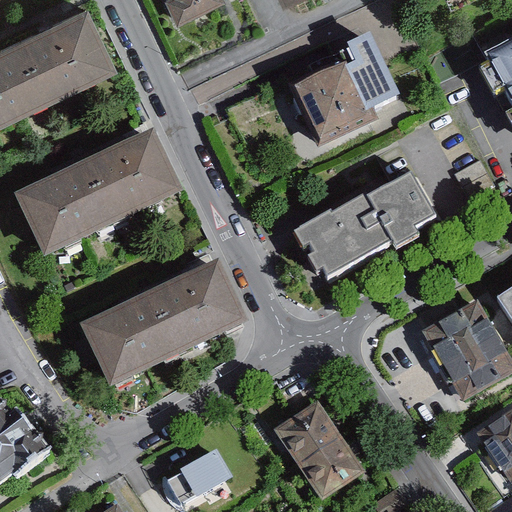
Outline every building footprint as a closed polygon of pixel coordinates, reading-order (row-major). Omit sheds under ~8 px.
[(227,0),(226,0),(171,0),(183,22),(227,0)] [(470,0),(447,0),(452,8),(470,0)] [(0,56),(0,125),(114,72),(87,16),(0,56)] [(399,101),(370,36),(346,47),(353,62),(296,87),(322,147),(374,124),(369,114),(399,101)] [(511,44),(487,58),(511,105),(511,44)] [(179,187),(152,131),(19,194),(45,250),(179,187)] [(496,189),(482,163),(457,177),(471,203),(496,189)] [(439,224),(414,177),(297,239),(305,254),(311,251),(315,259),(309,262),(319,280),(325,276),(329,285),(396,249),(399,254),(423,241),(419,234),(439,224)] [(241,322),(215,266),(86,325),(112,381),(241,322)] [(511,295),(499,304),(511,324),(511,295)] [(511,369),(479,310),(430,337),(466,403),(511,377),(511,369)] [(51,458),(0,397),(0,491),(13,480),(18,486),(51,458)] [(363,466),(318,399),(280,424),(325,491),(363,466)] [(511,420),(484,439),(511,480),(511,420)] [(169,481),(182,507),(232,483),(218,456),(169,481)] [(404,499),(399,490),(377,503),(382,511),(397,511),(408,506),(404,499)] [(511,511),(511,500),(493,511),(511,511)]
